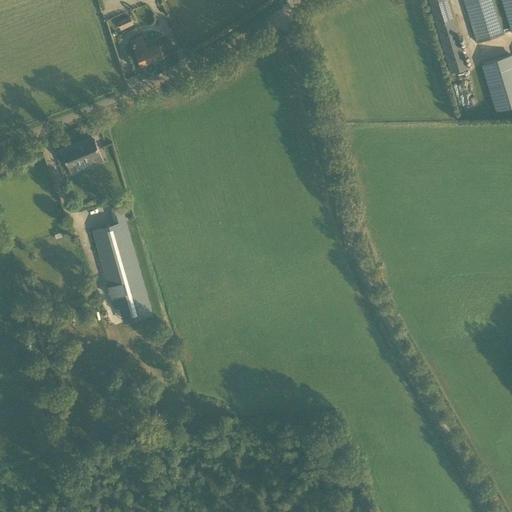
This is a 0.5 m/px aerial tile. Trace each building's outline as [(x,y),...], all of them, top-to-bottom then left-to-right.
[(429,0),(452,73),(467,68),(446,0),(429,0)] [(504,34),(493,0),(464,0),(477,42),(504,34)] [(511,0),(502,0),(511,32),(511,31),(511,0)] [(129,15),(117,21),(121,30),(125,28),(123,23),(131,20),(129,15)] [(147,48),(144,41),(132,46),(141,67),(165,57),(159,43),(147,48)] [(511,58),(511,55),(483,63),(498,111),(511,106),(511,58)] [(63,153),(69,167),(93,158),(101,154),(95,140),(63,153)] [(120,307),(144,301),(148,299),(126,221),(92,230),(115,309),(120,307)]
